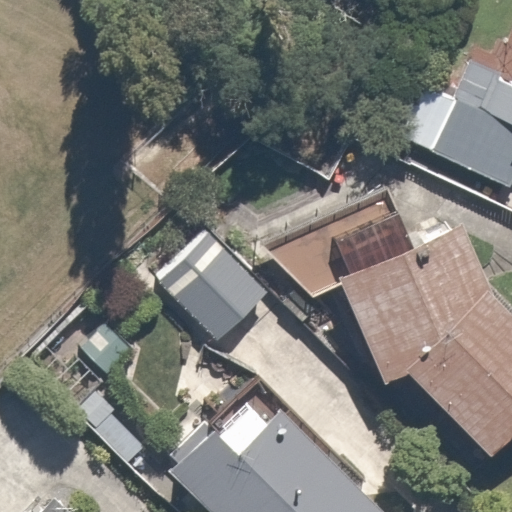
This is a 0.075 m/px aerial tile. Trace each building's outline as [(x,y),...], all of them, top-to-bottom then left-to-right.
[(510,179),(511,173),(511,22),(495,65),(460,51),(447,82),(422,72),(397,132),(510,179)] [(395,175),(264,234),(318,294),(348,281),(391,376),(418,363),(503,457),(511,448),(511,283),(498,268),(472,210),(420,233),(395,175)] [(262,380),(177,454),(227,511),(476,511),(479,509),(233,222),(172,275),(262,380)] [(0,393),(0,511),(7,511),(62,464),(0,393)] [(102,511),(73,482),(43,511),(102,511)]
